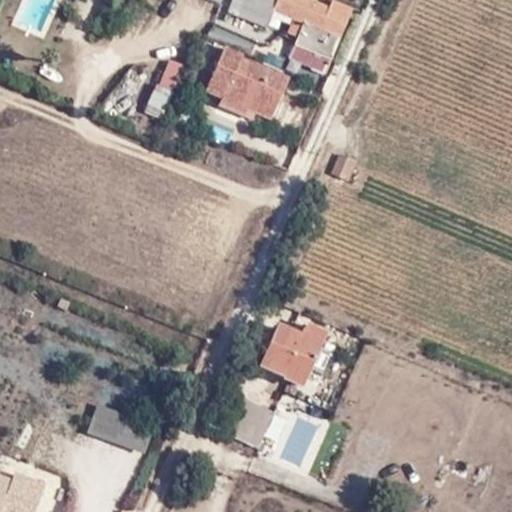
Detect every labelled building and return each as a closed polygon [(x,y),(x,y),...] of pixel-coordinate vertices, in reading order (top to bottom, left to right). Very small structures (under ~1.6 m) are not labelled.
[(295,46),(321,56),(330,60),(350,9),(331,2),(329,7),(310,0),(231,0),(226,11),(267,29),(275,11),(303,23),(295,46)] [(316,69),(321,56),(295,46),(290,59),(316,69)] [(225,86),(220,96),(218,102),(243,114),(247,107),(270,118),(287,80),(240,59),(242,54),(225,47),(211,79),(225,86)] [(206,89),(220,96),(225,86),(211,79),(206,89)] [(356,162),(343,155),(335,174),(348,180),(356,162)] [(58,306),(64,309),(67,302),(60,299),(58,306)] [(325,336),(307,328),(302,340),(277,328),(259,367),(302,387),(310,371),(320,375),(329,355),(319,350),(325,336)] [(273,414),(241,399),(225,433),(258,447),(273,414)]
